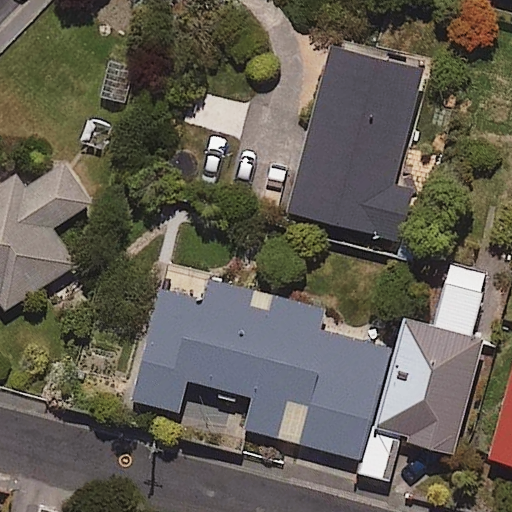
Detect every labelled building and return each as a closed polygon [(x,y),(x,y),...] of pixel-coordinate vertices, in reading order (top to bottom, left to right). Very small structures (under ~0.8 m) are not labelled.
[(428,53),(337,27),(288,198),(407,232),(424,174),(395,166),(428,53)] [(0,293),(63,251),(44,222),(78,199),(37,138),(0,162),(0,293)] [(353,457),(392,335),(333,317),(338,303),(215,264),(210,277),(172,265),(133,386),(353,457)] [(436,311),(413,305),(379,423),(462,446),(496,328),(478,323),(489,284),(447,272),(436,311)] [(511,360),(489,447),(511,453),(511,360)]
